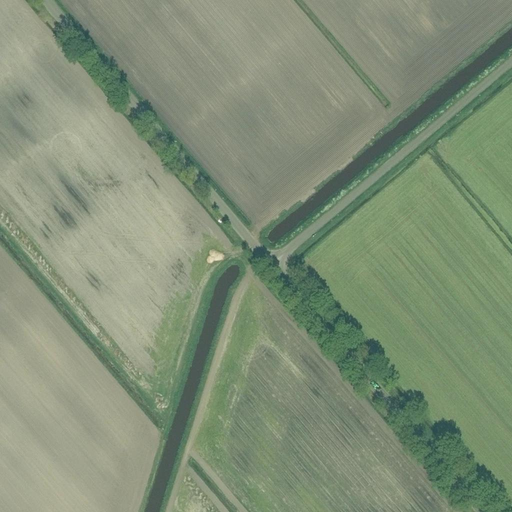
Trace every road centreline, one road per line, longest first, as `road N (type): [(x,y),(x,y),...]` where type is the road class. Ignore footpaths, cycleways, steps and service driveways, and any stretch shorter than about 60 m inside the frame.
road 1 (unclassified): [(271,265),(43,0)]
road 2 (unclassified): [(481,511),(271,265)]
road 3 (unclassified): [(271,265),(511,59)]
